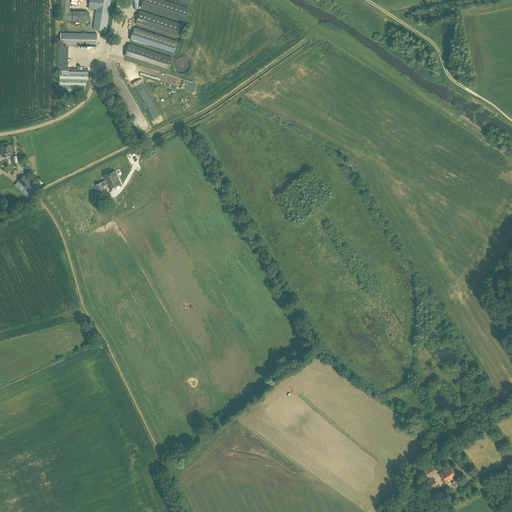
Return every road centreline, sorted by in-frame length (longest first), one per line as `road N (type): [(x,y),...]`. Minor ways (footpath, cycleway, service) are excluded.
road 1 (unclassified): [(0,135),(60,120),(85,99),(116,0)]
road 2 (track): [(366,0),(431,41),(448,76),(478,95)]
